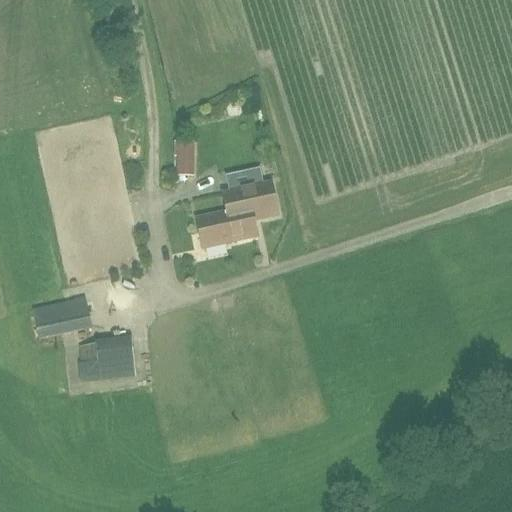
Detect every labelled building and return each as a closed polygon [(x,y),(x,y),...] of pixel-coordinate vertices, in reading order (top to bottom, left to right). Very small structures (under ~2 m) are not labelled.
[(226,214),(196,221),(202,249),(256,237),(253,221),(277,216),(270,185),(264,186),(260,170),(226,178),(229,194),(222,195),(226,214)] [(107,316),(151,307),(140,251),(96,260),(107,316)] [(91,329),(85,301),(34,313),(40,341),(91,329)] [(82,383),(135,377),(130,340),(95,344),(95,346),(78,348),(82,383)] [(155,345),(159,377),(192,373),(188,341),(155,345)] [(50,395),(77,394),(74,350),(47,352),(50,395)] [(156,415),(54,420),(55,438),(157,434),(156,415)]
